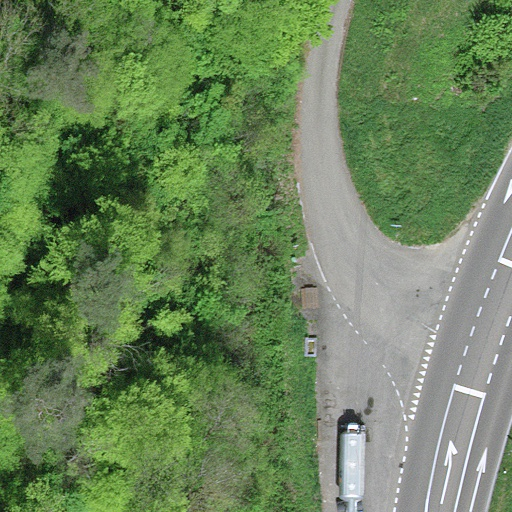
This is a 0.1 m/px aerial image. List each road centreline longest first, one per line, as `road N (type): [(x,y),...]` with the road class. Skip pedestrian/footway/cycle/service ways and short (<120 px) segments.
road 1 (unclassified): [(328,0),(316,196),(344,271),(386,306),(475,308)]
road 2 (primary): [(421,511),(475,308)]
